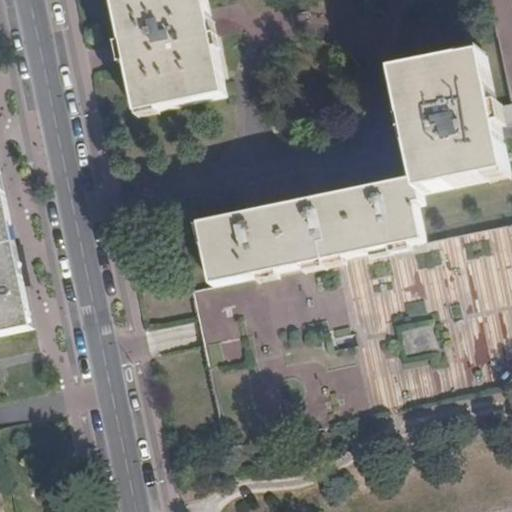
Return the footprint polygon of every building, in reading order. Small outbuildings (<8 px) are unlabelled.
[(208,0),(118,0),(142,117),(229,99),(208,0)] [(511,227),(427,244),(209,291),(196,293),(198,303),(207,348),(228,452),(303,436),(313,434),(327,431),(398,416),(500,395),(511,392),(511,0),(482,0),(487,25),(496,23),(511,103),(511,124),(501,128),(504,140),(511,138),(511,227)] [(504,140),(501,128),(487,58),(400,75),(421,184),(423,195),(511,178),(504,140)] [(0,340),(37,332),(0,159),(0,340)] [(426,205),(423,195),(421,184),(197,230),(209,291),(427,244),(419,207),(426,205)] [(0,511),(11,511),(6,486),(0,458),(0,511)]
